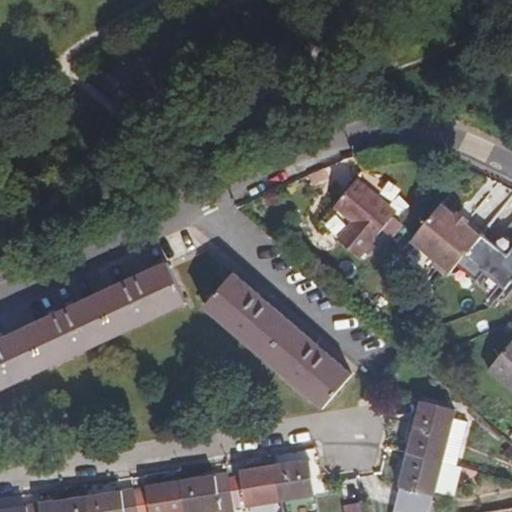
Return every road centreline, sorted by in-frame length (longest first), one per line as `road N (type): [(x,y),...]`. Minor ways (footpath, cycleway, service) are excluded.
road 1 (residential): [(0,300),(347,135),(428,130),(511,165)]
road 2 (residential): [(356,462),(352,423),(0,478)]
